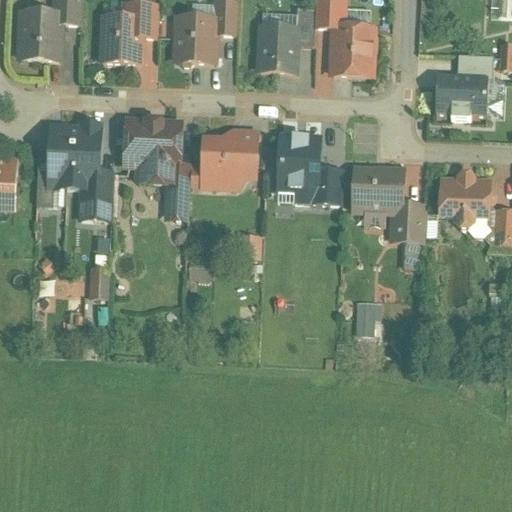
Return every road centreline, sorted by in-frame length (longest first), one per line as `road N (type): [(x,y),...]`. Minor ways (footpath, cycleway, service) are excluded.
road 1 (residential): [(401,114),(40,97)]
road 2 (residential): [(401,114),(401,141),(433,155),(511,159)]
